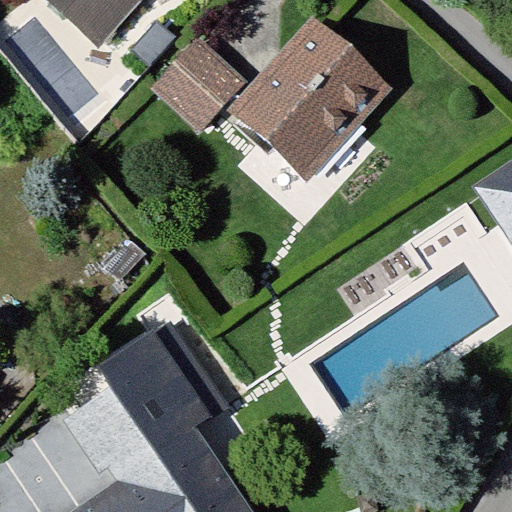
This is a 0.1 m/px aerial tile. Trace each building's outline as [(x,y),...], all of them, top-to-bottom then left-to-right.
[(30,0),(28,2),(94,62),(151,0),(30,0)] [(387,108),(316,45),(229,142),(299,205),(387,108)] [(236,107),(187,65),(148,111),(197,153),(236,107)] [(511,180),(469,207),(511,275),(511,180)] [(98,507),(90,511),(223,511),(183,450),(220,426),(162,338),(67,400),(80,420),(53,438),(98,507)]
